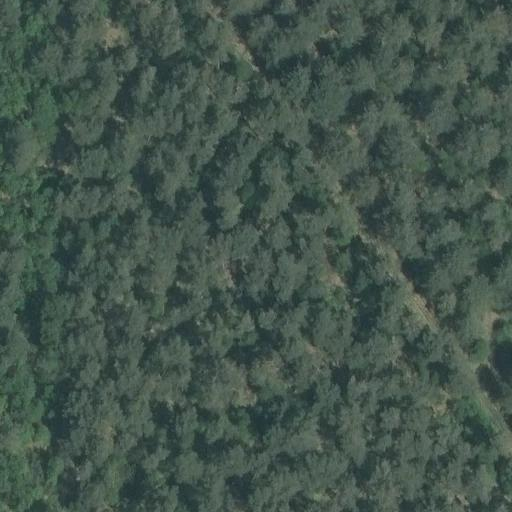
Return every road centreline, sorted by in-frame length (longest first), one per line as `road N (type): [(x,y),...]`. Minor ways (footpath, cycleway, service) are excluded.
road 1 (track): [(212,0),(511,438)]
road 2 (track): [(75,511),(68,0)]
